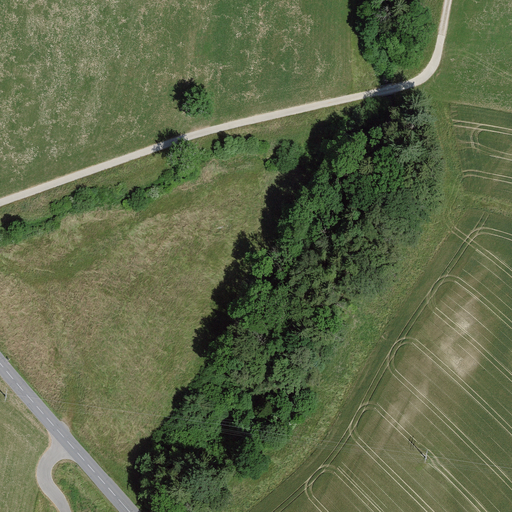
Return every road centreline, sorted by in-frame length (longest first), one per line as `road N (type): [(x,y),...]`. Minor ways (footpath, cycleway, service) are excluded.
road 1 (track): [(0,263),(23,274),(66,267),(165,192),(199,134),(238,0)]
road 2 (tertiary): [(0,363),(125,511)]
